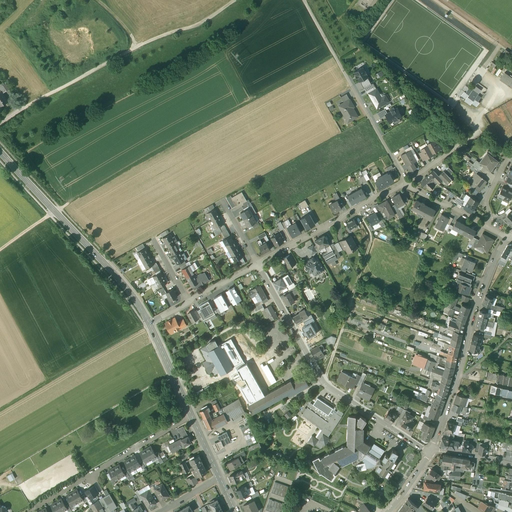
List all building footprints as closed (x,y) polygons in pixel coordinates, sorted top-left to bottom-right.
[(357,79),(359,82),(360,82),(367,78),(368,77),(367,75),(367,74),(365,71),(363,67),(354,72),(355,76),(357,79)] [(511,78),(504,73),(500,80),(511,88),(511,78)] [(371,84),(367,78),(360,82),(361,83),(363,88),(364,88),(371,84)] [(6,83),(3,85),(2,84),(0,84),(0,90),(1,92),(2,93),(10,88),(6,83)] [(371,84),(364,88),(367,94),(368,93),(376,89),(373,83),(371,84)] [(478,83),(476,86),(484,92),(486,89),(478,83)] [(376,89),(368,93),(376,109),(389,102),(385,95),(380,98),(378,95),(379,94),(376,89)] [(472,90),(472,91),(468,89),(465,93),(464,92),(461,96),(466,100),(464,102),(470,106),(471,104),(476,107),(479,103),(478,102),(481,98),(477,95),(478,94),(472,90)] [(346,94),(340,98),(344,103),(349,100),(346,94)] [(344,103),(342,104),(342,105),(339,107),(345,117),(348,116),(351,121),(357,117),(351,105),(352,105),(349,100),(344,103)] [(398,110),(397,108),(394,110),(393,107),(390,109),(391,112),(387,114),(385,115),(386,116),(390,123),(394,121),(397,119),(402,116),(400,114),(398,110)] [(385,109),(377,113),(380,119),(386,116),(385,115),(387,114),(385,109)] [(434,141),(427,145),(428,146),(432,154),(439,150),(435,144),(434,141)] [(428,146),(420,150),(426,159),(426,160),(433,156),(432,154),(428,146)] [(406,153),(401,156),(407,167),(413,163),(416,161),(410,151),(406,153)] [(484,160),(483,159),(479,164),(482,166),(490,173),(498,162),(488,155),(484,160)] [(479,164),(476,161),(472,166),(479,171),(482,166),(479,164)] [(413,163),(407,167),(410,173),(416,169),(413,163)] [(479,171),(472,166),(469,169),(476,174),(479,171)] [(453,172),(449,168),(444,172),(448,177),(453,172)] [(439,177),(434,172),(430,176),(436,182),(437,183),(441,179),(439,177)] [(439,177),(441,179),(447,185),(446,184),(451,179),(451,180),(452,180),(448,177),(444,172),(439,177)] [(387,173),(382,176),(386,185),(394,181),(391,177),(390,178),(387,173)] [(477,175),(470,185),(479,192),(486,182),(477,175)] [(382,176),(376,180),(377,181),(375,182),(379,189),(386,185),(382,176)] [(428,179),(427,178),(421,184),(426,189),(427,188),(429,191),(432,188),(431,187),(433,185),(433,184),(428,179)] [(361,188),(354,192),(359,200),(366,196),(361,188)] [(507,190),(502,188),(497,198),(502,201),(507,190)] [(511,192),(507,190),(502,201),(508,203),(511,194),(511,192)] [(242,192),(231,198),(236,207),(242,203),(246,201),(242,192)] [(354,192),(347,196),(352,204),(359,200),(354,192)] [(399,194),(392,198),(395,204),(397,207),(405,203),(404,202),(400,194),(399,194)] [(478,202),(471,198),(467,203),(475,208),(478,202)] [(458,203),(456,206),(463,210),(464,208),(467,203),(465,201),(461,199),(458,203)] [(305,200),(299,204),(302,209),(308,206),(305,200)] [(337,201),(329,205),(334,213),(338,211),(342,209),(337,201),(337,200),(337,201)] [(421,203),(416,200),(412,209),(423,214),(422,216),(430,220),(435,210),(424,205),(424,204),(421,203)] [(394,215),(387,201),(378,205),(380,209),(382,212),(385,211),(387,214),(386,215),(388,219),(394,215)] [(475,208),(467,203),(464,208),(471,213),(475,208)] [(212,205),(204,210),(206,214),(208,213),(214,209),(213,208),(214,207),(212,205)] [(249,208),(240,213),(244,220),(252,215),(249,208)] [(214,209),(208,213),(210,217),(212,221),(219,217),(214,209)] [(507,215),(503,220),(507,224),(511,218),(511,212),(511,211),(507,215)] [(375,213),(367,217),(371,225),(375,223),(379,220),(376,214),(375,213)] [(381,217),(379,213),(376,214),(379,220),(380,222),(381,224),(382,226),(385,225),(381,217)] [(309,214),(300,219),(306,229),(315,225),(309,214)] [(252,215),(244,220),(248,227),(256,222),(252,215)] [(449,218),(441,215),(435,227),(443,231),(447,224),(449,219),(449,218)] [(219,217),(212,221),(214,224),(212,225),(215,229),(223,225),(219,217)] [(354,219),(346,223),(347,226),(350,230),(358,226),(354,219)] [(301,232),(295,221),(292,223),(293,224),(291,225),(297,235),(301,232)] [(466,226),(456,221),(453,227),(452,228),(462,233),(466,226)] [(297,235),(291,225),(289,226),(288,225),(286,226),(287,227),(292,237),(297,235)] [(476,231),(466,226),(462,233),(471,238),(472,239),(472,237),(476,231)] [(280,233),(271,238),(276,246),(283,242),(281,238),(283,238),(280,233)] [(170,234),(162,238),(166,244),(168,247),(174,243),(171,238),(172,238),(170,234)] [(493,240),(482,234),(479,241),(476,247),(487,252),(493,240)] [(324,235),(318,239),(320,242),(322,241),(324,245),(323,245),(328,243),(324,235)] [(230,236),(223,240),(226,246),(233,242),(230,236)] [(350,237),(342,242),(345,248),(347,251),(352,249),(352,251),(357,248),(350,237)] [(318,239),(314,241),(318,246),(320,250),(324,247),(323,245),(324,245),(322,241),(320,242),(318,239)] [(263,245),(260,240),(256,242),(263,254),(270,250),(266,243),(263,245)] [(233,242),(226,246),(229,251),(236,247),(233,242)] [(174,243),(168,247),(170,252),(171,252),(172,255),(179,252),(176,246),(177,246),(175,243),(174,243)] [(330,245),(328,243),(323,245),(324,247),(327,251),(332,261),(334,260),(337,259),(332,250),(330,245)] [(142,244),(134,249),(135,252),(144,247),(142,244)] [(511,244),(507,246),(501,256),(505,258),(510,249),(511,250),(511,244)] [(313,245),(308,248),(311,255),(317,251),(315,248),(313,245)] [(236,247),(229,251),(232,256),(239,252),(236,247)] [(145,248),(137,253),(140,258),(148,254),(145,248)] [(179,252),(172,255),(174,259),(175,261),(176,261),(177,264),(179,263),(184,260),(181,255),(182,255),(181,255),(180,251),(179,252)] [(327,251),(322,254),(328,264),(330,262),(332,261),(327,251)] [(239,252),(232,256),(235,262),(238,260),(242,257),(239,252)] [(148,254),(140,258),(143,263),(151,259),(148,254)] [(289,255),(283,259),(288,268),(295,264),(291,257),(291,258),(289,255)] [(315,258),(313,257),(311,258),(311,259),(312,260),(305,264),(306,266),(305,267),(305,268),(306,271),(308,271),(308,270),(310,272),(317,268),(318,270),(322,268),(321,266),(322,266),(321,265),(317,258),(315,258)] [(151,259),(143,263),(146,269),(151,266),(154,264),(151,259)] [(475,262),(465,259),(461,267),(471,271),(475,262)] [(194,263),(189,266),(191,269),(190,270),(192,272),(197,268),(194,263)] [(182,270),(181,270),(185,276),(185,275),(187,279),(193,275),(192,272),(190,270),(191,269),(189,266),(188,266),(182,270)] [(161,272),(153,276),(156,282),(164,278),(161,272)] [(204,273),(195,278),(196,280),(197,280),(198,283),(201,286),(201,287),(207,283),(204,277),(205,276),(204,273)] [(465,276),(459,273),(457,278),(456,281),(458,282),(470,286),(471,283),(470,283),(472,278),(465,276)] [(475,276),(466,273),(465,276),(472,278),(470,283),(471,283),(472,281),(473,281),(475,276)] [(193,275),(187,279),(188,282),(191,287),(192,287),(198,283),(197,280),(196,280),(195,278),(193,275)] [(288,276),(283,279),(287,285),(287,286),(292,284),(288,276)] [(164,278),(156,282),(159,287),(167,283),(164,278)] [(281,278),(274,282),(278,290),(287,285),(283,279),(282,280),(281,278)] [(470,286),(458,282),(455,289),(468,294),(471,286),(470,286)] [(260,286),(248,292),(252,298),(255,296),(258,302),(262,300),(266,297),(260,286)] [(233,287),(231,289),(229,289),(229,290),(227,291),(229,296),(233,302),(234,303),(240,300),(233,287)] [(166,292),(166,293),(168,297),(170,301),(177,297),(173,289),(166,292)] [(289,293),(282,297),(285,302),(287,306),(291,304),(291,303),(294,301),(290,293),(289,293)] [(228,307),(221,294),(214,298),(219,308),(221,311),(224,310),(228,307)] [(489,296),(488,297),(485,296),(482,303),(488,305),(490,306),(492,299),(491,299),(492,297),(489,296)] [(208,302),(199,306),(202,311),(206,319),(215,314),(208,302)] [(271,305),(264,309),(271,321),(277,317),(271,305)] [(460,310),(452,307),(452,309),(454,310),(459,312),(467,315),(470,308),(462,305),(460,310)] [(304,309),(299,312),(300,313),(293,317),(295,321),(294,321),(296,324),(298,323),(303,319),(308,316),(304,309)] [(193,310),(187,314),(192,322),(198,319),(198,318),(194,312),(193,310)] [(483,311),(482,312),(479,311),(477,318),(486,320),(487,316),(488,313),(485,313),(485,311),(483,311)] [(467,315),(459,312),(458,316),(452,314),(451,317),(452,317),(457,319),(465,322),(467,315)] [(465,322),(457,319),(452,317),(451,319),(456,321),(455,327),(463,329),(465,322)] [(175,318),(165,323),(168,328),(169,328),(171,331),(174,330),(175,331),(180,328),(180,329),(182,328),(178,322),(177,323),(175,318)] [(486,320),(477,318),(475,326),(478,326),(478,328),(480,329),(481,329),(481,327),(484,328),(484,325),(485,323),(486,320)] [(183,319),(178,322),(182,328),(187,325),(183,319)] [(308,324),(302,328),(304,331),(303,332),(306,335),(308,338),(316,333),(311,323),(310,323),(308,324)] [(451,329),(441,326),(440,328),(438,328),(438,331),(439,331),(439,333),(441,334),(442,331),(449,334),(451,329)] [(449,334),(442,331),(441,334),(445,336),(452,338),(460,341),(462,334),(454,330),(453,330),(452,335),(449,334)] [(482,336),(473,334),(471,342),(480,345),(482,336)] [(452,338),(445,336),(444,339),(451,341),(450,344),(459,347),(460,341),(452,338)] [(437,350),(443,352),(448,353),(450,344),(444,342),(443,346),(433,343),(433,342),(423,338),(421,344),(437,350)] [(241,388),(249,404),(247,405),(250,409),(249,410),(250,411),(251,411),(252,414),(253,414),(253,415),(262,410),(261,409),(287,394),(289,397),(309,385),(304,376),(292,383),(291,381),(265,395),(247,363),(245,364),(244,361),(243,361),(231,339),(220,345),(218,346),(215,340),(210,342),(206,345),(206,346),(200,349),(204,355),(203,355),(206,361),(202,363),(205,367),(206,369),(206,370),(208,373),(212,371),(214,375),(219,372),(221,375),(233,368),(232,368),(235,367),(236,370),(237,370),(243,380),(244,379),(247,385),(241,388)] [(480,345),(471,342),(469,350),(472,351),(478,353),(480,345)] [(459,347),(450,344),(448,353),(457,355),(459,347)] [(317,346),(311,350),(315,356),(317,360),(324,356),(322,352),(321,350),(319,346),(318,346),(317,346)] [(457,355),(448,353),(443,352),(443,355),(447,356),(447,359),(455,361),(457,355)] [(436,355),(433,355),(433,357),(431,360),(435,362),(442,364),(442,361),(443,358),(438,356),(436,355)] [(420,359),(415,358),(413,364),(423,368),(425,361),(420,359)] [(455,361),(447,359),(446,363),(445,365),(454,367),(455,361)] [(433,364),(425,361),(423,368),(431,371),(433,366),(433,364)] [(444,371),(438,369),(437,373),(443,375),(451,378),(453,371),(454,367),(445,365),(444,371)] [(355,378),(342,372),(338,380),(349,386),(350,385),(352,380),(355,382),(356,379),(355,378)] [(451,378),(443,375),(437,373),(435,372),(433,375),(439,377),(440,377),(442,377),(441,381),(449,384),(451,378)] [(363,373),(357,385),(360,386),(366,374),(363,373)] [(511,377),(497,374),(496,380),(496,383),(511,386),(511,377)] [(438,384),(435,383),(434,386),(448,390),(449,384),(441,381),(440,385),(438,384)] [(369,388),(362,385),(357,394),(368,399),(374,388),(370,386),(369,388)] [(511,390),(490,385),(487,396),(493,397),(494,394),(511,398),(511,390)] [(448,390),(434,386),(433,388),(436,389),(437,389),(438,390),(437,393),(446,396),(448,390)] [(431,391),(428,390),(425,395),(435,399),(436,396),(429,394),(431,391)] [(446,396),(437,393),(436,396),(435,399),(444,402),(446,396)] [(460,395),(456,394),(454,403),(463,406),(466,398),(466,397),(460,395)] [(238,399),(221,408),(227,420),(228,423),(233,420),(241,416),(245,413),(238,399)] [(314,405),(328,415),(333,409),(318,399),(314,405)] [(444,402),(435,399),(434,401),(433,404),(442,407),(444,402)] [(338,410),(336,413),(334,411),(333,413),(330,417),(328,415),(314,405),(310,403),(302,415),(303,415),(308,418),(307,418),(308,419),(312,422),(313,422),(317,425),(317,426),(318,426),(322,429),(316,438),(312,436),(307,442),(314,446),(315,445),(320,448),(323,444),(325,445),(330,438),(328,437),(331,432),(341,416),(343,413),(338,410)] [(463,406),(454,403),(451,409),(459,412),(461,408),(466,410),(467,407),(463,406)] [(441,410),(431,406),(429,411),(430,411),(429,416),(437,419),(441,410)] [(202,410),(200,411),(203,418),(210,415),(208,411),(210,410),(209,407),(207,407),(208,407),(207,408),(202,410)] [(216,411),(210,415),(203,418),(204,420),(208,428),(208,429),(215,426),(215,427),(219,425),(226,422),(226,420),(227,420),(221,408),(220,409),(216,411)] [(392,414),(388,412),(384,419),(391,424),(396,416),(392,413),(392,414)] [(406,413),(404,416),(403,418),(407,420),(410,421),(412,417),(406,413)] [(355,416),(348,415),(348,418),(347,418),(347,424),(348,424),(348,430),(347,430),(346,439),(347,439),(347,443),(348,443),(348,445),(346,446),(353,459),(359,456),(362,458),(370,445),(362,440),(363,440),(364,431),(363,431),(363,428),(361,428),(361,426),(362,426),(363,425),(363,426),(366,421),(366,420),(361,416),(360,417),(355,417),(355,416)] [(410,421),(407,420),(405,423),(404,422),(401,426),(406,429),(406,428),(410,431),(414,424),(410,421)] [(429,424),(423,422),(422,423),(423,423),(421,429),(432,433),(435,426),(429,424)] [(455,425),(447,422),(444,430),(450,432),(452,433),(453,432),(455,425)] [(183,426),(177,429),(181,437),(183,436),(187,434),(183,426)] [(432,433),(424,430),(421,439),(429,441),(432,433)] [(226,432),(217,436),(219,440),(228,436),(226,432)] [(452,433),(450,432),(449,435),(448,439),(447,448),(454,449),(454,448),(456,441),(451,440),(452,433),(453,433),(452,433)] [(184,438),(181,440),(183,446),(185,446),(186,447),(188,446),(188,444),(191,442),(190,440),(190,439),(190,438),(190,437),(189,436),(188,436),(184,438)] [(228,436),(219,440),(220,441),(222,447),(224,446),(231,442),(228,436)] [(448,439),(442,438),(439,445),(440,447),(447,448),(448,439)] [(181,440),(168,446),(171,452),(183,446),(181,440)] [(220,441),(212,444),(215,452),(224,448),(224,446),(222,447),(220,441)] [(472,444),(463,442),(462,450),(471,452),(471,448),(473,448),(474,446),(472,445),(472,444)] [(260,445),(258,443),(248,449),(249,451),(260,445)] [(384,450),(374,443),(372,446),(370,445),(362,458),(364,459),(363,461),(365,462),(366,467),(374,466),(376,462),(379,457),(384,450)] [(485,444),(480,443),(480,445),(478,453),(485,455),(487,446),(484,446),(485,444)] [(346,445),(343,447),(343,446),(335,450),(335,451),(328,454),(328,453),(325,455),(325,456),(322,458),(325,464),(326,463),(330,466),(329,468),(335,471),(335,470),(336,471),(339,466),(338,466),(339,465),(338,464),(340,463),(341,465),(342,464),(343,465),(350,461),(350,460),(353,459),(346,446),(346,445)] [(155,454),(151,446),(143,451),(144,451),(146,450),(151,460),(156,457),(157,457),(155,454)] [(388,455),(394,458),(398,452),(392,449),(388,455)] [(151,460),(146,450),(144,451),(143,451),(140,453),(144,460),(146,463),(151,460)] [(243,451),(234,456),(235,459),(238,458),(245,454),(243,451)] [(394,458),(388,455),(385,453),(382,458),(379,463),(375,469),(387,476),(391,470),(393,467),(397,461),(394,458)] [(196,456),(194,457),(194,456),(189,458),(191,462),(190,462),(191,464),(192,463),(194,469),(203,465),(200,459),(200,458),(198,455),(196,456)] [(453,457),(443,455),(442,463),(447,464),(451,465),(453,457)] [(139,463),(135,456),(128,460),(128,461),(130,459),(135,469),(141,466),(139,463)] [(319,457),(312,460),(319,474),(321,474),(332,480),(335,474),(334,473),(335,471),(329,468),(330,466),(326,463),(325,464),(322,458),(320,459),(319,457)] [(462,458),(453,457),(451,465),(451,469),(455,470),(456,464),(461,465),(462,458)] [(235,459),(227,463),(230,469),(240,464),(238,461),(240,461),(238,458),(235,459)] [(469,460),(462,458),(461,465),(460,467),(464,468),(468,469),(468,468),(470,468),(471,464),(471,463),(469,463),(469,460)] [(135,469),(130,459),(128,461),(128,460),(124,462),(128,469),(130,472),(135,469)] [(252,461),(246,464),(249,469),(258,464),(255,459),(252,461)] [(185,462),(180,464),(184,473),(189,471),(185,462)] [(123,472),(119,465),(116,467),(116,468),(114,469),(120,478),(125,475),(123,472)] [(203,465),(194,469),(192,470),(196,477),(201,475),(201,476),(204,475),(204,474),(207,472),(203,465)] [(116,467),(108,471),(113,478),(114,481),(120,478),(114,469),(116,468),(116,467)] [(441,476),(431,469),(427,475),(431,478),(435,480),(437,477),(439,478),(441,476)] [(460,478),(460,470),(455,470),(451,469),(446,470),(446,475),(449,475),(448,477),(460,478)] [(10,481),(16,478),(13,473),(7,475),(10,481)] [(236,473),(230,476),(233,483),(240,480),(238,476),(236,473)] [(195,477),(191,479),(190,478),(187,479),(190,486),(198,482),(195,477)] [(289,487),(275,482),(273,487),(287,492),(289,487)] [(425,482),(424,485),(424,489),(435,490),(435,491),(436,491),(439,491),(440,488),(440,487),(440,484),(434,483),(425,482)] [(162,484),(154,489),(155,490),(155,491),(157,494),(159,496),(158,496),(161,501),(169,496),(162,484)] [(85,491),(89,499),(95,496),(99,493),(95,485),(85,491)] [(246,486),(244,486),(236,490),(240,498),(244,497),(245,498),(248,497),(247,495),(248,495),(245,490),(247,489),(246,486)] [(287,492),(273,487),(271,493),(285,498),(287,492)] [(117,508),(106,489),(100,493),(111,511),(113,510),(117,508)] [(81,497),(77,490),(74,492),(72,493),(78,503),(83,500),(81,497)] [(140,495),(138,490),(135,492),(136,494),(139,499),(140,501),(143,500),(140,495)] [(140,495),(143,500),(148,508),(156,504),(150,494),(149,491),(149,492),(148,490),(140,495)] [(467,496),(456,491),(454,494),(464,500),(467,496)] [(78,503),(72,493),(70,495),(70,494),(66,496),(71,503),(72,506),(78,503)] [(111,511),(100,493),(99,493),(95,496),(98,501),(104,511),(111,511)] [(89,499),(87,501),(90,505),(98,501),(95,496),(89,499)] [(134,498),(127,502),(129,506),(133,503),(137,501),(135,497),(134,498)] [(427,497),(423,504),(432,510),(435,507),(433,506),(436,501),(434,500),(433,501),(427,497)] [(408,498),(403,505),(410,511),(411,511),(413,511),(417,507),(408,498)] [(65,506),(61,499),(58,501),(58,502),(56,503),(61,511),(62,511),(67,509),(65,506)] [(283,504),(269,499),(267,505),(281,510),(283,504)] [(504,500),(499,499),(498,503),(499,504),(510,507),(511,505),(508,504),(509,500),(504,500)] [(217,500),(214,501),(213,500),(210,502),(211,503),(207,505),(209,508),(211,507),(212,511),(220,507),(217,500)] [(104,511),(98,501),(90,505),(93,511),(104,511)] [(254,501),(244,505),(246,511),(256,511),(258,511),(254,501)] [(61,511),(56,503),(54,504),(54,503),(51,505),(54,511),(61,511)] [(363,504),(355,511),(357,511),(356,511),(371,511),(368,509),(368,508),(364,503),(363,504)]
